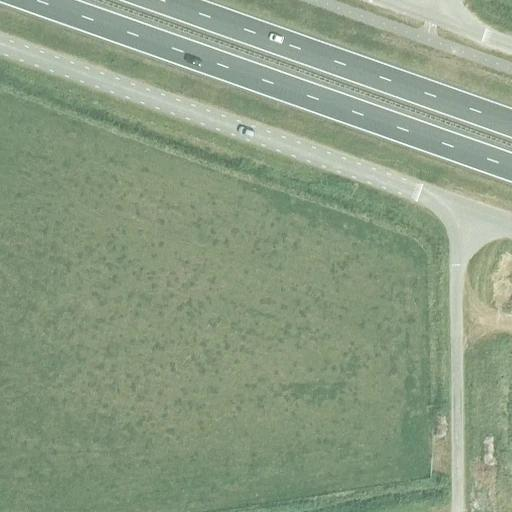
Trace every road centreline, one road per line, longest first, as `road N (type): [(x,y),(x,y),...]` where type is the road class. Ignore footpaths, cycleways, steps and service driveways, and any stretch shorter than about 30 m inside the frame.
road 1 (trunk): [(35,0),(511,168)]
road 2 (unclassified): [(0,48),(471,210)]
road 3 (trunk): [(511,121),(172,0)]
road 4 (unclassified): [(459,511),(457,258),(471,210)]
